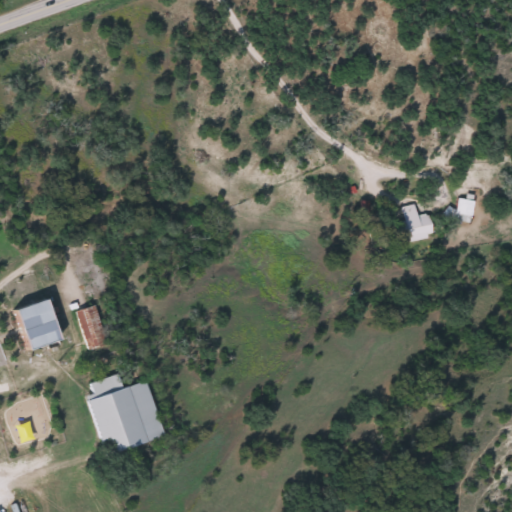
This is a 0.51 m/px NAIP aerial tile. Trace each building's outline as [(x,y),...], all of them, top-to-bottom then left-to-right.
[(471,201),(455,198),(453,208),(443,206),(441,217),(467,222),(471,201)] [(397,207),(401,222),(397,223),(401,242),(429,236),(424,214),(414,216),(411,204),(397,207)] [(20,351),(52,341),(39,299),(7,309),(20,351)] [(72,311),(82,349),(102,344),(92,306),(72,311)] [(143,381),(118,388),(114,375),(86,382),(90,394),(83,396),(99,454),(158,438),(143,381)]
